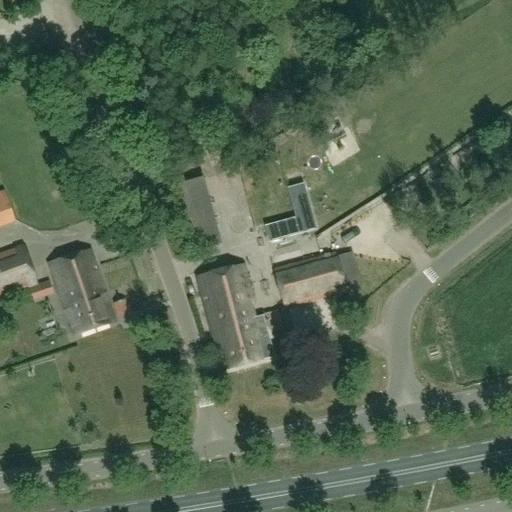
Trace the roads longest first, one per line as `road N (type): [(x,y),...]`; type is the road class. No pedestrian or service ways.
road 1 (unclassified): [(217,449),(196,359),(74,0)]
road 2 (primary): [(173,511),(511,454)]
road 3 (unclassified): [(408,416),(397,341),(403,301),(511,213)]
road 4 (unclassified): [(0,477),(217,449)]
road 5 (unclassified): [(217,449),(408,416)]
